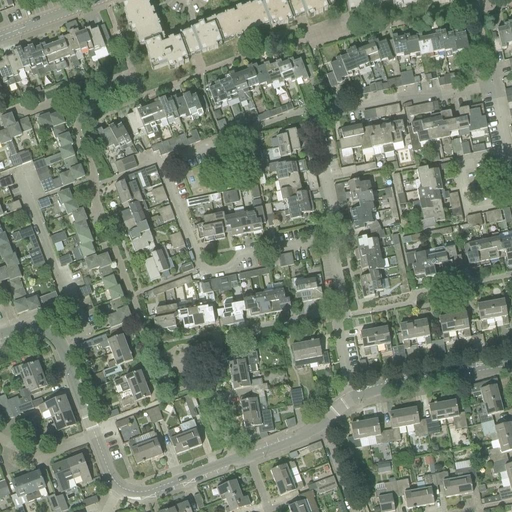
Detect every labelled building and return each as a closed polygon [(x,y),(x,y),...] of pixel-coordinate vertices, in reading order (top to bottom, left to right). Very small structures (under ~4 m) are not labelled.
[(148,1),(147,1),(146,0),(135,0),(123,5),(125,11),(124,11),(126,19),(125,19),(129,28),(130,28),(132,33),(134,32),(137,39),(161,30),(159,22),(158,23),(153,9),(150,10),(148,5),(149,4),(148,1)] [(257,3),(254,5),(262,28),(271,25),(272,28),(278,26),(278,27),(288,24),(287,23),(292,21),(294,20),(300,18),(292,0),(275,0),(274,1),(273,0),(268,0),(269,2),(264,4),(264,3),(261,4),(260,1),(259,1),(259,3),(257,3)] [(292,0),(300,18),(305,16),(307,15),(308,17),(313,16),(313,17),(322,13),(322,12),(330,9),(329,8),(335,6),(332,0),(292,0)] [(347,0),(350,11),(355,10),(356,11),(364,10),(364,11),(374,9),(373,8),(373,4),(377,4),(378,7),(381,6),(381,5),(378,5),(377,2),(384,0),(385,0),(386,4),(385,0),(347,0)] [(385,0),(386,4),(385,0),(393,0),(394,2),(392,2),(392,4),(393,7),(395,7),(396,9),(401,8),(401,9),(410,7),(411,6),(424,3),(423,0),(385,0)] [(251,33),(262,28),(254,5),(250,6),(249,5),(246,6),(246,7),(241,9),(240,7),(235,9),(237,13),(234,14),(233,12),(228,14),(227,13),(224,14),(224,16),(220,17),(228,40),(227,36),(234,33),(236,37),(233,38),(234,39),(237,38),(238,39),(251,34),(251,33)] [(191,32),(186,34),(195,56),(200,54),(202,53),(208,51),(208,52),(217,49),(217,48),(222,46),(221,44),(223,43),(223,42),(221,42),(219,39),(227,36),(228,40),(220,17),(215,19),(215,18),(211,19),(212,20),(206,22),(207,25),(204,26),(203,23),(193,27),(194,31),(192,31),(191,29),(190,30),(190,31),(191,32)] [(511,43),(508,24),(503,25),(504,28),(497,30),(498,38),(496,39),(492,40),(494,53),(501,52),(500,50),(505,49),(505,46),(511,44),(511,43)] [(104,47),(111,44),(104,26),(97,28),(97,29),(91,32),(90,28),(86,30),(93,51),(100,48),(100,51),(105,49),(104,47)] [(81,51),(82,55),(88,53),(90,59),(96,57),(93,51),(86,30),(85,30),(85,31),(79,34),(78,30),(73,32),(81,51)] [(165,38),(163,34),(161,30),(137,39),(140,48),(145,46),(148,57),(147,57),(151,66),(152,66),(154,71),(167,66),(169,70),(174,68),(174,69),(183,66),(183,65),(188,63),(187,59),(195,56),(185,32),(180,34),(181,37),(179,38),(179,39),(174,41),(173,39),(168,40),(169,43),(166,44),(164,39),(165,38)] [(69,36),(63,39),(70,57),(72,64),(78,62),(78,61),(76,55),(75,56),(75,53),(81,51),(73,32),(73,31),(68,33),(69,36)] [(444,53),(439,32),(435,33),(435,36),(428,38),(433,58),(437,57),(436,54),(443,52),(444,53)] [(440,32),(439,32),(444,53),(445,58),(452,57),(452,55),(457,54),(457,53),(452,33),(452,34),(445,35),(445,32),(440,33),(440,32)] [(465,34),(458,35),(457,32),(452,33),(457,53),(463,52),(464,55),(468,54),(469,55),(476,54),(473,41),(466,42),(465,34)] [(404,38),(397,39),(396,36),(392,37),(396,57),(402,56),(403,60),(408,58),(408,57),(404,37),(403,37),(404,38)] [(416,38),(409,39),(409,36),(404,37),(408,57),(414,56),(415,59),(421,57),(416,37),(416,38)] [(428,38),(422,39),(421,36),(416,37),(421,57),(427,56),(427,59),(433,58),(428,38)] [(70,57),(63,39),(62,37),(58,39),(59,43),(53,45),(62,71),(67,69),(64,60),(70,59),(72,64),(70,57)] [(395,58),(396,57),(392,37),(391,37),(392,40),(386,43),(385,42),(378,44),(377,41),(373,43),(380,62),(386,60),(388,63),(392,61),(390,57),(395,56),(395,58)] [(380,62),(373,43),(372,41),(367,43),(369,47),(363,49),(370,68),(373,67),(372,63),(379,61),(379,62),(380,62)] [(53,45),(46,48),(44,44),(40,46),(50,73),(55,71),(56,73),(62,71),(53,45)] [(32,46),(28,48),(38,74),(39,78),(45,76),(45,75),(50,73),(40,46),(39,46),(40,47),(34,50),(32,46)] [(20,48),(15,50),(16,51),(22,68),(23,70),(30,67),(31,70),(30,70),(33,77),(38,74),(28,48),(27,48),(28,49),(21,52),(20,48)] [(363,49),(356,52),(354,48),(350,50),(357,69),(363,67),(364,70),(370,68),(363,49)] [(356,69),(357,69),(350,50),(349,50),(350,51),(346,53),(347,56),(340,59),(348,78),(352,76),(351,73),(357,71),(356,69)] [(13,56),(6,59),(13,77),(16,84),(21,82),(21,81),(19,76),(18,76),(17,73),(23,71),(23,70),(22,68),(16,51),(11,53),(13,56)] [(0,78),(1,79),(3,85),(4,88),(16,84),(13,77),(6,59),(6,57),(1,59),(2,63),(0,63),(0,78)] [(348,78),(340,59),(340,57),(335,59),(336,63),(330,65),(332,73),(326,76),(331,88),(338,86),(337,85),(342,83),(341,80),(347,77),(347,78),(348,78)] [(300,60),(294,63),(292,59),(287,61),(288,62),(295,82),(295,81),(302,78),(303,82),(307,80),(308,81),(315,78),(310,66),(303,68),(300,60)] [(288,62),(281,65),(280,61),(275,63),(276,64),(283,83),(289,80),(291,84),(295,82),(288,62)] [(276,64),(269,67),(268,63),(263,65),(264,66),(271,84),(277,82),(278,86),(283,84),(283,83),(276,64)] [(264,66),(257,69),(256,65),(252,67),(258,85),(259,87),(265,84),(267,88),(271,86),(271,85),(271,84),(264,66)] [(258,85),(252,67),(251,66),(246,68),(248,71),(241,73),(249,93),(253,91),(251,88),(258,85),(258,87),(259,87),(258,85)] [(402,74),(400,74),(400,78),(401,81),(402,87),(414,84),(413,79),(411,72),(402,74)] [(241,73),(234,76),(233,73),(228,75),(229,76),(236,94),(242,92),(245,101),(250,99),(248,93),(249,93),(241,73)] [(461,75),(454,76),(454,74),(449,75),(451,85),(462,83),(461,75)] [(236,95),(236,94),(229,76),(224,77),(226,81),(219,83),(227,103),(231,101),(229,98),(236,95)] [(389,90),(396,88),(394,80),(387,81),(388,84),(389,90)] [(227,103),(219,83),(219,82),(214,84),(215,87),(208,90),(216,109),(221,108),(219,104),(225,102),(226,103),(227,103)] [(187,95),(183,97),(191,118),(192,122),(198,120),(198,117),(203,116),(202,112),(208,110),(203,97),(197,99),(196,96),(189,99),(187,95)] [(186,119),(190,118),(183,97),(183,98),(177,101),(175,97),(171,99),(178,120),(179,120),(178,119),(185,116),(186,119)] [(158,100),(168,126),(166,121),(172,118),(174,122),(174,123),(175,126),(180,124),(178,120),(171,99),(170,99),(171,100),(165,103),(163,99),(159,101),(158,100)] [(162,128),(168,126),(158,100),(154,102),(155,105),(149,107),(156,127),(161,125),(162,128)] [(479,131),(487,129),(482,105),(468,108),(469,112),(470,118),(466,119),(469,134),(479,131)] [(140,107),(136,108),(144,129),(147,137),(154,135),(151,129),(156,127),(149,107),(142,110),(140,107)] [(137,131),(144,129),(136,108),(135,108),(136,110),(132,111),(133,115),(126,117),(128,123),(122,126),(121,125),(131,144),(131,143),(128,138),(133,135),(134,137),(139,135),(137,131)] [(470,118),(469,112),(468,108),(457,110),(459,116),(455,117),(458,132),(459,136),(469,135),(469,134),(466,119),(470,118)] [(269,112),(268,113),(268,112),(262,114),(262,115),(258,117),(260,122),(271,118),(269,112)] [(455,117),(452,118),(450,112),(440,114),(441,118),(442,124),(446,124),(448,134),(458,132),(455,117)] [(62,125),(64,124),(60,113),(38,121),(42,131),(51,127),(52,128),(50,129),(54,139),(57,138),(66,135),(62,125)] [(442,124),(441,118),(440,114),(430,116),(433,130),(437,129),(439,140),(449,138),(448,134),(446,124),(442,124)] [(437,129),(433,130),(430,116),(431,120),(421,122),(423,132),(426,131),(429,142),(439,140),(437,129)] [(31,129),(27,119),(27,118),(16,123),(17,125),(6,129),(7,131),(10,140),(21,136),(20,133),(31,129)] [(247,124),(245,118),(234,123),(236,128),(247,124)] [(224,120),(216,123),(220,134),(228,131),(224,120)] [(392,124),(391,120),(381,122),(384,136),(380,137),(384,155),(393,153),(392,145),(390,135),(394,134),(392,124)] [(380,137),(384,136),(381,122),(382,126),(372,128),(374,138),(370,139),(373,157),(384,155),(380,137)] [(401,137),(405,136),(402,122),(392,124),(394,134),(390,135),(392,145),(402,143),(401,137)] [(426,131),(423,132),(421,122),(411,124),(411,128),(407,129),(412,153),(421,151),(420,149),(430,147),(429,142),(426,131)] [(361,126),(355,127),(355,123),(350,124),(353,138),(349,139),(351,149),(357,148),(358,152),(362,151),(359,137),(363,136),(361,126)] [(349,139),(353,138),(350,124),(351,128),(337,131),(342,159),(352,157),(350,150),(351,149),(349,139)] [(363,136),(359,137),(362,151),(372,149),(373,157),(370,139),(374,138),(372,128),(366,129),(365,124),(361,125),(361,126),(363,136)] [(127,146),(131,144),(121,125),(115,129),(113,125),(108,128),(119,147),(120,147),(119,146),(125,143),(127,146)] [(115,150),(119,147),(108,128),(109,129),(103,132),(101,129),(97,132),(107,150),(113,146),(115,150)] [(288,142),(297,140),(295,130),(281,133),(282,137),(276,138),(278,148),(289,146),(288,142)] [(10,140),(7,131),(0,133),(0,145),(0,146),(5,144),(10,157),(8,158),(12,169),(20,166),(20,165),(16,155),(10,140)] [(200,142),(197,133),(196,131),(190,133),(192,139),(187,141),(189,146),(200,142)] [(263,140),(261,134),(261,133),(250,135),(251,142),(263,140)] [(70,146),(72,145),(68,134),(66,135),(57,138),(54,139),(55,140),(57,139),(60,150),(58,150),(60,154),(44,160),(46,166),(74,156),(70,146)] [(187,141),(186,141),(184,135),(173,139),(178,150),(189,146),(187,141)] [(166,155),(178,150),(173,139),(173,140),(175,145),(170,147),(167,141),(162,143),(166,155)] [(463,156),(461,144),(460,139),(453,141),(454,146),(456,158),(463,156)] [(295,151),(300,150),(297,140),(288,142),(289,146),(278,148),(280,159),(296,155),(295,151)] [(160,157),(166,155),(162,143),(151,148),(153,153),(158,151),(160,157)] [(470,155),(470,154),(467,143),(461,144),(463,156),(470,155)] [(485,152),(484,151),(483,145),(471,147),(473,154),(485,152)] [(31,161),(28,152),(24,154),(24,152),(16,155),(20,165),(31,161)] [(260,152),(253,153),(255,161),(261,160),(260,152)] [(80,166),(78,167),(74,156),(46,166),(46,167),(63,161),(66,172),(59,174),(60,178),(51,182),(50,178),(39,182),(44,195),(74,183),(73,182),(84,177),(80,166)] [(135,162),(133,157),(133,156),(121,161),(123,166),(135,162)] [(256,168),(268,165),(267,159),(261,160),(255,161),(256,168)] [(46,166),(44,160),(43,160),(32,164),(35,171),(46,166)] [(125,172),(123,166),(121,161),(114,163),(118,175),(125,172)] [(288,161),(268,165),(269,172),(270,173),(276,172),(278,182),(288,180),(288,176),(297,174),(305,172),(303,162),(289,165),(288,161)] [(125,172),(137,168),(135,162),(123,166),(125,172)] [(268,165),(256,168),(258,174),(260,186),(266,185),(263,173),(269,172),(268,165)] [(46,167),(46,166),(35,171),(37,176),(48,172),(46,167)] [(355,168),(354,166),(340,169),(342,176),(356,173),(355,168)] [(435,167),(437,167),(437,166),(417,171),(419,181),(429,178),(430,182),(440,180),(438,170),(436,171),(435,167)] [(146,177),(157,173),(154,167),(143,171),(146,177)] [(127,181),(114,186),(118,196),(128,192),(129,196),(143,190),(139,180),(146,177),(143,171),(125,178),(127,181)] [(39,182),(50,178),(48,172),(37,176),(39,182)] [(299,184),(297,174),(288,176),(288,180),(278,182),(280,192),(291,189),(290,186),(299,184)] [(0,187),(1,190),(12,186),(9,178),(0,181),(0,187)] [(419,181),(415,181),(417,191),(421,191),(431,188),(432,193),(438,192),(442,191),(440,180),(430,182),(429,178),(419,181)] [(348,183),(342,184),(343,188),(349,187),(350,193),(360,190),(362,195),(371,193),(369,183),(363,184),(362,180),(348,183)] [(305,188),(301,189),(299,184),(290,186),(291,189),(280,192),(282,202),(286,201),(297,199),(296,195),(309,192),(306,193),(305,188)] [(260,198),(259,196),(257,186),(250,188),(253,200),(260,198)] [(153,198),(165,194),(162,187),(151,192),(153,198)] [(421,191),(417,191),(419,202),(430,199),(431,203),(440,201),(444,200),(449,199),(448,193),(443,194),(442,191),(438,192),(432,193),(431,188),(421,191)] [(141,197),(145,196),(143,190),(129,196),(128,192),(118,196),(121,206),(124,205),(125,209),(142,202),(141,197)] [(350,193),(336,196),(337,200),(345,198),(346,198),(351,197),(352,204),(354,203),(355,207),(369,204),(373,203),(371,193),(362,195),(360,190),(350,193)] [(72,201),(69,191),(68,191),(56,195),(61,206),(63,206),(67,215),(78,211),(74,201),(72,201)] [(238,203),(236,191),(230,192),(232,204),(238,203)] [(225,206),(232,204),(230,192),(222,194),(225,206)] [(282,202),(283,207),(287,206),(288,211),(299,208),(298,204),(311,201),(309,192),(296,195),(297,199),(286,201),(282,202)] [(155,204),(167,200),(165,194),(153,198),(155,204)] [(402,194),(397,195),(399,206),(406,204),(403,194),(402,194)] [(210,202),(211,202),(209,196),(198,199),(200,205),(210,203),(210,202)] [(389,210),(396,208),(394,198),(387,200),(389,210)] [(39,211),(50,206),(47,199),(36,203),(39,211)] [(444,200),(431,203),(430,199),(419,202),(421,211),(432,209),(433,213),(442,211),(441,205),(445,204),(444,200)] [(9,214),(21,209),(18,201),(6,206),(9,214)] [(305,214),(314,212),(311,201),(298,204),(299,208),(288,211),(284,212),(285,217),(289,216),(290,221),(306,218),(305,214)] [(142,213),(147,211),(144,202),(142,202),(125,209),(126,212),(120,214),(124,223),(134,220),(133,216),(142,213)] [(356,210),(349,212),(352,222),(362,220),(362,216),(371,214),(375,213),(373,203),(369,204),(355,207),(356,210)] [(161,217),(172,213),(169,206),(158,211),(161,217)] [(261,225),(265,225),(262,208),(253,210),(254,211),(244,213),(246,223),(250,222),(253,233),(262,231),(261,225)] [(392,220),(398,218),(396,208),(389,210),(392,220)] [(442,211),(433,213),(432,209),(421,211),(423,222),(420,223),(422,230),(435,227),(435,224),(444,222),(442,211)] [(85,222),(87,221),(83,210),(78,211),(67,215),(70,214),(74,223),(72,224),(76,236),(88,231),(85,222)] [(502,222),(500,211),(493,212),(495,224),(502,222)] [(489,225),(495,224),(493,212),(486,213),(489,225)] [(136,226),(146,223),(142,213),(133,216),(134,220),(124,223),(124,224),(121,225),(122,229),(125,227),(127,233),(138,229),(136,226)] [(163,223),(174,219),(172,213),(161,217),(158,218),(160,224),(163,223)] [(250,222),(246,223),(244,213),(234,215),(236,225),(239,224),(242,235),(253,233),(250,222)] [(227,232),(224,217),(223,214),(213,216),(215,226),(211,226),(215,242),(225,239),(223,233),(227,232)] [(273,215),(272,215),(272,214),(266,215),(269,227),(275,226),(273,215)] [(373,221),(371,214),(362,216),(362,220),(352,222),(354,232),(364,230),(364,234),(378,232),(379,231),(380,231),(379,228),(378,225),(377,223),(373,221)] [(239,224),(236,225),(234,215),(224,217),(227,232),(231,231),(232,238),(242,235),(239,224)] [(482,226),(480,215),(473,216),(476,228),(482,226)] [(211,226),(215,226),(213,216),(203,218),(204,225),(196,226),(199,240),(203,239),(204,244),(215,242),(211,226)] [(469,229),(476,228),(473,216),(466,217),(469,229)] [(140,235),(149,232),(146,223),(136,226),(138,229),(127,233),(125,234),(126,238),(129,237),(131,243),(141,239),(140,235)] [(23,239),(33,236),(30,228),(11,236),(14,243),(23,239)] [(76,236),(71,238),(75,248),(78,247),(83,259),(85,258),(95,255),(91,244),(93,243),(88,231),(76,236)] [(432,239),(442,236),(441,231),(430,233),(432,239)] [(53,246),(67,240),(64,232),(49,238),(53,246)] [(145,253),(156,249),(149,232),(140,235),(141,239),(131,243),(135,253),(143,250),(145,253)] [(377,241),(379,240),(378,232),(364,234),(365,238),(355,240),(357,250),(356,251),(368,248),(369,252),(379,250),(377,241)] [(171,243),(182,239),(180,233),(169,237),(171,243)] [(499,242),(498,238),(498,234),(492,235),(492,239),(488,240),(491,250),(487,251),(489,261),(499,259),(498,257),(503,257),(499,242)] [(393,247),(399,246),(397,235),(390,237),(393,247)] [(30,261),(41,257),(33,236),(23,239),(14,243),(28,238),(33,252),(28,254),(30,261)] [(173,250),(184,246),(182,239),(171,243),(173,250)] [(487,251),(491,250),(488,240),(479,242),(481,252),(477,253),(480,267),(489,265),(488,262),(489,261),(487,251)] [(511,250),(510,240),(499,242),(503,257),(506,256),(507,262),(511,260),(511,250)] [(468,244),(464,245),(465,252),(468,266),(469,270),(480,267),(477,253),(481,252),(479,242),(468,244)] [(14,254),(11,255),(7,246),(0,248),(0,256),(1,260),(4,260),(7,270),(18,266),(14,254)] [(155,264),(169,259),(164,246),(156,249),(145,253),(148,261),(143,263),(146,272),(157,268),(155,264)] [(395,257),(401,256),(399,246),(393,247),(395,257)] [(454,247),(445,249),(447,264),(451,263),(452,269),(453,273),(457,272),(463,271),(463,268),(462,267),(458,247),(454,248),(454,247)] [(319,260),(319,258),(317,248),(310,250),(312,262),(319,260)] [(379,250),(369,252),(368,248),(356,251),(355,253),(357,261),(360,261),(370,258),(371,262),(381,260),(379,250)] [(451,263),(447,264),(445,249),(444,250),(445,254),(435,256),(438,270),(441,269),(443,275),(453,273),(452,269),(451,263)] [(424,254),(419,255),(418,252),(405,255),(408,271),(413,270),(415,280),(416,281),(425,279),(424,275),(423,269),(427,268),(425,258),(424,254)] [(294,266),(291,254),(285,255),(287,267),(294,266)] [(61,267),(72,263),(69,255),(58,260),(61,267)] [(109,267),(111,266),(107,255),(97,258),(95,256),(83,261),(88,273),(99,268),(99,269),(97,270),(101,281),(113,277),(109,267)] [(280,269),(287,267),(285,255),(278,257),(280,269)] [(397,267),(403,265),(401,256),(395,257),(397,267)] [(434,271),(438,270),(435,256),(425,258),(427,268),(423,269),(424,275),(425,279),(436,277),(434,271)] [(33,269),(44,265),(41,257),(30,261),(33,269)] [(381,260),(371,262),(370,258),(360,261),(362,271),(364,270),(365,274),(383,270),(381,260)] [(165,261),(169,260),(169,259),(155,264),(157,268),(146,272),(150,282),(163,277),(162,274),(168,271),(165,261)] [(182,274),(194,270),(191,264),(180,268),(182,274)] [(394,278),(406,275),(403,265),(397,267),(392,269),(394,278)] [(16,267),(18,266),(7,270),(5,271),(9,281),(7,282),(11,293),(22,289),(18,279),(20,278),(16,267)] [(260,277),(269,275),(268,269),(259,271),(260,277)] [(379,271),(383,270),(365,274),(365,277),(359,279),(361,289),(372,287),(371,282),(381,280),(379,271)] [(250,279),(260,277),(259,271),(249,273),(250,278),(250,279)] [(250,279),(250,278),(249,273),(238,275),(239,281),(250,279)] [(409,293),(409,291),(406,275),(394,278),(394,279),(399,278),(401,287),(399,287),(401,295),(409,293)] [(238,287),(235,276),(228,277),(231,289),(238,287)] [(315,280),(305,281),(307,292),(311,291),(313,301),(322,299),(321,290),(322,290),(319,276),(314,277),(315,280)] [(119,287),(117,287),(113,277),(101,281),(106,293),(107,292),(111,301),(123,297),(119,287)] [(183,286),(192,282),(190,277),(181,280),(183,286)] [(173,290),(183,286),(181,280),(171,284),(173,290)] [(213,293),(219,291),(217,280),(210,281),(213,293)] [(383,291),(381,281),(381,280),(371,282),(372,287),(361,289),(364,299),(378,296),(377,292),(383,291)] [(204,295),(213,293),(210,281),(201,283),(204,295)] [(311,291),(307,292),(305,281),(294,283),(297,298),(301,297),(302,303),(313,301),(311,291)] [(164,293),(173,290),(171,284),(161,288),(164,293)] [(288,290),(284,290),(282,284),(272,285),(273,292),(275,302),(279,301),(281,312),(291,310),(288,297),(289,297),(288,290)] [(80,298),(91,294),(89,286),(78,290),(80,298)] [(22,289),(11,293),(15,303),(13,304),(17,315),(28,311),(39,307),(36,298),(25,302),(25,300),(27,300),(22,288),(22,289)] [(150,298),(164,293),(161,288),(152,291),(148,293),(150,298)] [(279,301),(275,302),(273,292),(263,294),(265,304),(269,303),(271,317),(275,316),(274,313),(281,312),(279,301)] [(55,293),(41,298),(45,307),(59,302),(55,293)] [(269,303),(265,304),(263,294),(253,296),(255,306),(259,305),(261,319),(265,318),(264,315),(270,314),(271,317),(269,303)] [(259,305),(255,306),(253,296),(242,298),(243,302),(246,317),(250,316),(250,318),(260,316),(261,319),(259,305)] [(121,299),(123,298),(123,297),(111,301),(111,302),(109,303),(114,315),(106,318),(109,327),(131,319),(127,308),(125,309),(121,299)] [(234,304),(233,304),(232,297),(227,298),(225,299),(223,303),(224,309),(219,310),(220,317),(221,317),(223,327),(234,325),(232,315),(236,314),(234,304)] [(502,326),(508,325),(504,300),(491,303),(494,320),(501,318),(502,326)] [(190,301),(186,302),(187,308),(189,318),(193,317),(195,328),(195,331),(198,330),(198,327),(205,326),(203,315),(199,316),(197,306),(192,307),(190,301)] [(236,314),(232,315),(234,325),(235,328),(244,326),(243,317),(246,317),(243,302),(234,304),(236,314)] [(207,304),(197,306),(199,316),(203,315),(205,326),(215,324),(214,322),(218,321),(215,303),(207,304)] [(486,321),(494,320),(491,303),(477,305),(481,330),(487,329),(486,321)] [(177,310),(176,306),(166,308),(168,317),(164,318),(166,329),(167,329),(167,331),(170,333),(177,331),(175,325),(180,324),(177,310)] [(164,318),(168,317),(166,308),(155,310),(157,316),(153,317),(155,331),(166,329),(164,318)] [(193,317),(189,318),(187,308),(177,310),(180,324),(183,323),(184,330),(195,328),(193,317)] [(470,338),(467,323),(466,313),(452,316),(456,332),(462,331),(464,339),(470,338)] [(447,334),(456,332),(452,316),(439,318),(443,342),(449,341),(447,334)] [(431,345),(428,330),(426,320),(413,323),(416,340),(423,338),(424,346),(431,345)] [(408,341),(416,340),(413,323),(399,325),(404,350),(409,349),(408,341)] [(392,352),(389,337),(387,328),(374,330),(377,347),(384,345),(385,354),(392,352)] [(368,348),(377,347),(374,330),(360,333),(365,357),(370,356),(368,348)] [(123,336),(107,341),(105,335),(78,346),(80,352),(100,344),(102,350),(110,347),(112,355),(128,349),(123,336)] [(485,353),(484,343),(482,335),(476,336),(479,354),(485,353)] [(474,355),(479,354),(476,336),(470,337),(474,355)] [(327,353),(321,354),(318,341),(305,343),(309,366),(316,364),(317,367),(329,365),(327,353)] [(302,367),(309,366),(305,343),(292,346),(295,362),(293,362),(294,368),(295,368),(296,371),(302,370),(302,367)] [(446,360),(444,350),(444,346),(438,347),(441,361),(446,360)] [(434,362),(441,361),(438,347),(432,348),(434,362)] [(119,366),(132,361),(128,349),(112,355),(115,362),(107,365),(109,369),(101,372),(101,373),(90,378),(92,383),(105,378),(121,373),(119,366)] [(256,365),(258,365),(256,352),(240,355),(242,361),(228,364),(231,378),(249,374),(257,373),(256,365)] [(407,367),(405,357),(404,353),(398,355),(401,368),(407,367)] [(395,369),(401,368),(398,355),(392,356),(395,369)] [(368,375),(367,374),(365,361),(359,362),(361,376),(368,375)] [(37,363),(30,366),(29,363),(11,370),(14,378),(19,376),(22,383),(42,375),(37,363)] [(141,372),(113,382),(115,387),(119,386),(122,393),(130,390),(146,384),(141,372)] [(249,374),(231,378),(233,391),(251,388),(252,394),(263,392),(263,391),(268,391),(266,384),(262,385),(261,379),(250,381),(249,374)] [(17,398),(7,402),(13,418),(20,416),(19,415),(17,408),(31,402),(29,397),(40,393),(39,390),(46,387),(42,375),(22,383),(25,389),(18,392),(21,400),(18,401),(17,398)] [(94,389),(107,384),(105,378),(92,383),(94,389)] [(496,386),(484,389),(483,383),(470,386),(472,395),(473,398),(480,396),(482,404),(499,399),(496,386)] [(146,384),(130,390),(132,398),(121,402),(123,408),(150,397),(146,384)] [(304,408),(303,399),(301,390),(289,392),(290,397),(297,396),(299,409),(304,408)] [(253,400),(240,402),(242,416),(259,413),(258,405),(265,404),(264,396),(263,392),(252,394),(253,400)] [(194,409),(198,407),(193,394),(190,396),(194,409)] [(5,396),(0,397),(0,402),(7,421),(13,418),(7,402),(5,396)] [(197,416),(194,409),(190,396),(183,398),(191,418),(197,416)] [(293,411),(299,409),(297,396),(290,397),(293,411)] [(51,419),(70,412),(64,398),(38,408),(40,415),(42,414),(44,421),(51,419)] [(481,412),(477,413),(480,425),(493,421),(491,416),(503,413),(499,399),(482,404),(479,405),(481,412)] [(464,413),(458,414),(455,401),(442,404),(445,420),(452,419),(454,431),(467,428),(464,413)] [(19,415),(33,409),(31,402),(17,408),(19,415)] [(437,422),(445,420),(442,404),(428,406),(431,419),(425,420),(427,436),(439,434),(437,422)] [(162,421),(161,417),(157,408),(152,410),(157,423),(162,421)] [(425,420),(418,421),(416,408),(403,411),(406,427),(412,426),(415,438),(427,436),(425,420)] [(119,416),(118,415),(117,410),(104,415),(106,421),(119,416)] [(151,425),(157,423),(152,410),(146,412),(151,425)] [(269,411),(259,413),(242,416),(245,429),(258,427),(259,434),(273,432),(269,411)] [(397,429),(406,427),(403,411),(389,413),(392,431),(386,432),(388,444),(399,442),(397,429)] [(50,435),(75,426),(70,412),(51,419),(53,425),(47,428),(50,435)] [(130,425),(128,419),(114,424),(117,430),(130,425)] [(386,432),(380,433),(377,420),(364,422),(367,439),(374,437),(376,446),(388,444),(386,432)] [(193,421),(180,426),(183,435),(189,451),(201,446),(198,437),(199,436),(193,421)] [(511,430),(510,424),(495,428),(493,421),(480,425),(483,437),(494,434),(496,441),(511,436),(511,430)] [(359,440),(367,439),(364,422),(350,425),(353,438),(347,439),(349,451),(360,449),(359,440)] [(30,442),(37,440),(31,426),(25,429),(29,439),(30,442)] [(183,435),(175,438),(172,430),(167,432),(169,435),(168,435),(176,456),(189,451),(183,435)] [(162,456),(159,446),(154,433),(148,434),(151,441),(143,444),(150,461),(162,456)] [(505,453),(511,451),(511,436),(496,441),(498,449),(487,452),(490,463),(507,459),(505,453)] [(133,440),(128,442),(137,465),(150,461),(143,444),(136,447),(133,440)] [(309,453),(322,449),(320,443),(307,448),(309,453)] [(82,485),(91,482),(81,456),(66,462),(74,481),(80,479),(82,485)] [(431,457),(424,459),(425,466),(428,465),(432,465),(431,457)] [(507,459),(490,463),(493,476),(497,475),(505,473),(507,480),(511,478),(511,464),(509,465),(507,459)] [(66,483),(74,481),(66,462),(51,468),(61,494),(69,491),(66,483)] [(294,463),(270,472),(275,484),(290,478),(288,471),(296,468),(294,463)] [(476,479),(474,469),(474,468),(454,472),(459,496),(472,494),(470,480),(476,479)] [(445,499),(459,496),(454,472),(453,472),(455,481),(447,482),(446,473),(435,475),(437,487),(443,485),(445,499)] [(38,491),(45,489),(39,473),(25,478),(34,501),(41,498),(38,491)] [(280,497),(303,488),(298,475),(290,478),(275,484),(280,497)] [(431,488),(437,487),(435,475),(422,477),(424,491),(418,492),(421,507),(434,505),(431,488)] [(309,492),(316,490),(335,482),(333,477),(307,487),(309,492)] [(27,504),(34,501),(25,478),(12,483),(18,499),(25,496),(27,504)] [(498,491),(501,502),(511,499),(511,478),(507,480),(499,482),(507,480),(509,488),(498,491)] [(376,492),(375,492),(376,499),(378,499),(380,511),(394,511),(392,499),(398,498),(395,482),(395,479),(388,480),(388,484),(383,484),(384,490),(376,492)] [(418,492),(410,493),(407,480),(395,482),(398,498),(404,497),(407,510),(421,507),(418,492)] [(221,502),(226,500),(240,495),(235,481),(216,488),(221,502)] [(318,496),(337,488),(335,482),(316,490),(318,496)] [(0,498),(10,495),(7,489),(0,491),(0,498)] [(297,504),(288,507),(289,511),(314,511),(317,511),(313,499),(314,498),(312,491),(309,492),(297,497),(300,503),(297,504)] [(60,511),(65,511),(67,511),(62,495),(55,498),(54,496),(55,499),(59,509),(60,511)] [(198,510),(203,508),(199,495),(193,497),(198,510)] [(247,497),(242,499),(240,495),(226,500),(229,508),(224,510),(224,511),(233,511),(250,506),(247,497)] [(60,511),(59,509),(55,499),(54,496),(47,498),(52,511),(54,511),(55,511),(60,511)] [(85,508),(98,504),(96,497),(82,502),(85,508)] [(190,511),(187,503),(174,508),(175,511),(190,511)]
